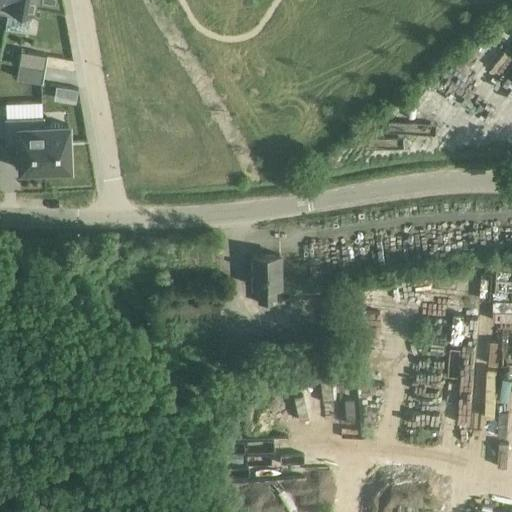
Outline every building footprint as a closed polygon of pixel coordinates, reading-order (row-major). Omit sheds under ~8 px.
[(0,0),(0,10),(7,11),(7,12),(8,0),(0,0)] [(8,0),(7,12),(7,11),(6,13),(31,17),(33,0),(8,0)] [(19,63),(44,68),(47,54),(21,50),(19,63)] [(19,63),(16,77),(42,82),(44,68),(19,63)] [(42,115),(4,116),(5,142),(18,142),(19,169),(27,168),(28,173),(45,172),(42,115)] [(44,115),(42,115),(45,172),(62,171),(61,167),(70,167),(68,123),(44,124),(44,115)] [(280,285),(280,274),(279,254),(252,254),(253,286),(259,286),(259,303),(275,302),(274,286),(280,285)] [(160,334),(202,333),(202,343),(220,343),(220,302),(159,303),(160,334)]
